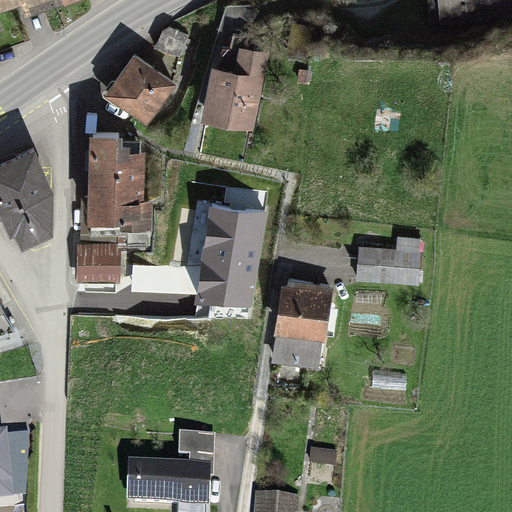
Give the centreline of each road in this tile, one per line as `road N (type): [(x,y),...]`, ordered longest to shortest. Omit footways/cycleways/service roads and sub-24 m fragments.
road 1 (residential): [(29,79),(47,102),(61,145),(47,511)]
road 2 (secondary): [(157,0),(29,79)]
